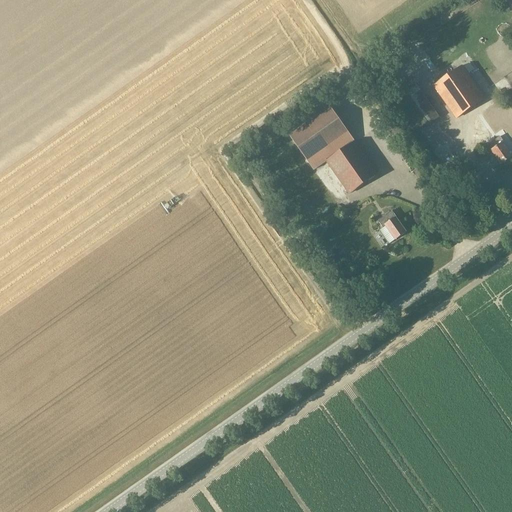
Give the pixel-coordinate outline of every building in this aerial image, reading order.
[(456,118),(485,98),(462,66),(434,86),(456,118)] [(419,132),(440,118),(416,83),(395,98),(419,132)] [(355,142),(330,107),(289,136),(314,171),(327,162),(350,194),(378,174),(355,142)] [(501,165),(511,158),(501,143),(499,145),(495,140),(487,145),(491,150),(501,165)] [(364,203),(367,209),(374,206),(370,200),(364,203)] [(385,227),(395,240),(406,232),(396,219),(397,218),(391,211),(378,221),(383,228),(385,227)]
